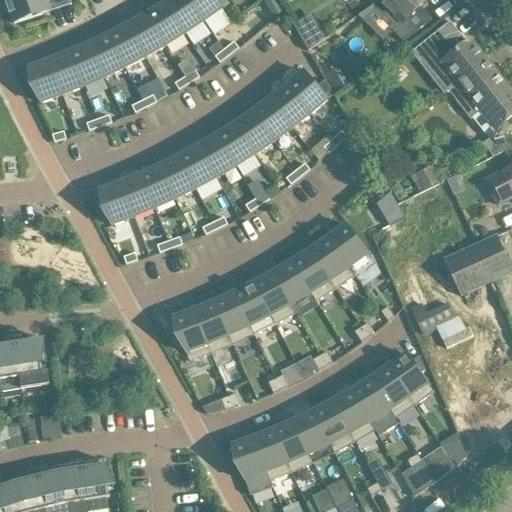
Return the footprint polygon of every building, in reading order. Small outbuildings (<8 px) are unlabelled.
[(71,4),(69,0),(6,0),(14,23),(71,4)] [(204,23),(187,0),(173,0),(165,5),(186,35),(195,29),(204,23)] [(223,10),(216,0),(187,0),(204,23),(214,16),(223,10)] [(277,0),(268,0),(264,2),(274,18),(284,11),(277,0)] [(420,8),(426,0),(379,0),(374,6),(398,29),(394,33),(404,43),(433,20),(420,8)] [(186,35),(165,5),(156,11),(147,16),(166,47),(176,41),(186,35)] [(166,47),(147,16),(138,22),(128,27),(146,59),(156,53),(166,47)] [(428,41),(415,51),(436,78),(448,69),(459,83),(447,92),(448,93),(460,84),(468,93),(457,102),(471,121),(473,119),(486,135),(495,128),(499,133),(483,145),(493,158),(505,152),(511,148),(511,135),(506,129),(508,127),(511,124),(511,94),(470,41),(461,48),(456,42),(462,37),(450,23),(428,40),(428,41)] [(146,59),(128,27),(119,32),(109,37),(126,69),(136,64),(146,59)] [(328,40),(321,29),(302,40),(310,54),(328,40)] [(126,69),(109,37),(100,41),(90,46),(105,79),(116,74),(126,69)] [(239,50),(234,43),(225,51),(230,57),(239,50)] [(105,79),(90,46),(80,50),(71,55),(84,88),(95,84),(105,79)] [(225,51),(215,58),(220,64),(230,57),(225,51)] [(74,93),(84,88),(71,55),(70,55),(51,62),(63,97),(74,93)] [(40,66),(29,70),(41,104),(41,105),(52,101),(63,97),(51,62),(40,66)] [(200,79),(195,72),(185,78),(189,85),(200,79)] [(328,101),(305,73),(296,81),(287,88),(311,116),(320,108),(328,101)] [(179,91),(189,85),(185,78),(175,85),(179,91)] [(311,116),(287,88),(279,95),(270,101),(293,130),(302,123),(311,116)] [(157,104),(153,97),(143,102),(146,109),(157,104)] [(293,130),(270,101),(262,108),(253,114),(275,143),(285,137),(293,130)] [(146,109),(143,102),(132,107),(135,115),(146,109)] [(275,143),(253,114),(244,120),(235,126),(256,156),(265,150),(275,143)] [(112,124),(109,117),(98,121),(101,128),(112,124)] [(101,128),(98,121),(86,125),(90,132),(101,128)] [(256,156),(235,126),(226,132),(217,138),(236,168),(246,162),(256,156)] [(64,133),(53,136),(55,144),(66,141),(64,133)] [(347,139),(342,133),(333,141),(338,147),(347,139)] [(236,168),(217,138),(208,143),(199,148),(217,180),(226,174),(236,168)] [(338,147),(333,141),(324,149),(329,155),(338,147)] [(217,180),(199,148),(189,153),(180,158),(196,191),(206,186),(217,180)] [(511,164),(511,167),(485,181),(498,206),(511,199),(511,148),(505,152),(511,164)] [(180,158),(170,163),(161,168),(176,201),(186,196),(196,191),(180,158)] [(310,171),(305,165),(296,172),(301,179),(310,171)] [(420,194),(441,184),(433,167),(416,175),(419,180),(414,182),(420,194)] [(176,201),(161,168),(150,173),(141,177),(155,210),(165,206),(176,201)] [(301,179),(296,172),(286,180),(291,186),(301,179)] [(155,210),(141,177),(131,181),(121,185),(134,219),(144,215),(155,210)] [(111,189),(100,193),(112,227),(123,223),(134,219),(121,185),(111,189)] [(270,201),(266,194),(256,200),(260,207),(270,201)] [(260,207),(256,200),(246,207),(250,214),(260,207)] [(442,237),(411,260),(428,283),(460,259),(458,256),(476,243),(460,209),(435,227),(442,237)] [(228,226),(224,219),(213,224),(217,231),(228,226)] [(217,231),(213,224),(202,229),(206,236),(217,231)] [(340,231),(329,240),(350,270),(369,256),(347,226),(345,228),(340,231)] [(511,269),(497,237),(477,246),(494,282),(511,273),(511,269)] [(183,246),(180,239),(168,243),(171,250),(183,246)] [(350,270),(329,240),(311,252),(336,291),(356,277),(350,270)] [(171,250),(168,243),(157,247),(160,254),(171,250)] [(311,252),(292,264),(311,295),(316,303),(336,291),(311,252)] [(138,262),(135,254),(124,258),(127,266),(138,262)] [(311,295),(292,264),(274,275),(292,307),(311,295)] [(292,307),(274,275),(254,285),(276,326),(296,315),(292,307)] [(276,326),(254,285),(235,295),(255,337),(276,326)] [(472,305),(453,320),(479,353),(497,339),(507,351),(511,346),(511,322),(497,290),(480,303),(485,310),(483,311),(484,312),(479,315),(472,305)] [(255,337),(235,295),(215,304),(233,346),(255,337)] [(233,346),(215,304),(195,312),(211,355),(233,346)] [(395,318),(388,308),(381,313),(388,323),(395,318)] [(211,355),(195,312),(174,320),(179,335),(176,336),(181,349),(184,348),(190,363),(211,355)] [(437,348),(428,356),(452,385),(467,373),(462,367),(479,353),(453,320),(434,335),(444,347),(439,350),(437,348)] [(375,334),(368,324),(361,329),(368,339),(375,334)] [(361,329),(355,333),(361,343),(368,339),(361,329)] [(37,339),(36,338),(23,340),(22,334),(11,336),(20,391),(49,387),(49,385),(47,386),(46,375),(47,374),(47,373),(39,374),(38,363),(44,363),(44,364),(45,364),(43,342),(42,343),(42,344),(36,344),(35,339),(37,339)] [(19,391),(20,391),(11,336),(0,337),(1,343),(0,343),(0,380),(17,378),(19,391)] [(333,364),(327,353),(320,357),(326,368),(333,364)] [(407,356),(389,369),(415,407),(434,393),(421,374),(426,371),(420,357),(412,362),(407,356)] [(320,357),(313,361),(319,372),(326,368),(320,357)] [(389,369),(371,381),(390,412),(396,420),(415,407),(389,369)] [(288,388),(283,377),(275,380),(281,391),(288,388)] [(275,380),(268,384),(273,395),(281,391),(275,380)] [(371,381),(352,392),(371,424),(376,432),(379,437),(399,425),(396,420),(390,412),(371,381)] [(352,392),(333,403),(355,444),(376,432),(371,424),(352,392)] [(240,406),(236,395),(228,398),(233,409),(240,406)] [(228,398),(221,401),(225,412),(233,409),(228,398)] [(333,403),(314,413),(335,455),(355,444),(333,403)] [(314,413),(294,423),(314,465),(335,455),(314,413)] [(0,452),(12,449),(9,439),(4,422),(0,423),(0,452)] [(294,423),(274,432),(292,474),(314,465),(294,423)] [(58,428),(41,430),(42,439),(60,438),(58,428)] [(37,442),(35,432),(28,434),(29,444),(37,442)] [(274,432),(254,440),(267,474),(270,483),(292,474),(274,432)] [(12,449),(22,446),(20,436),(9,439),(12,449)] [(254,440),(233,447),(237,459),(234,461),(237,471),(241,470),(245,482),(250,497),(273,489),(270,483),(267,474),(254,440)] [(441,449),(421,461),(422,463),(435,484),(454,469),(454,468),(447,458),(441,449)] [(461,463),(454,453),(447,458),(454,468),(461,463)] [(421,461),(418,456),(408,462),(412,469),(422,463),(421,461)] [(104,463),(104,461),(91,463),(90,458),(79,459),(86,511),(98,511),(107,511),(106,499),(108,498),(108,497),(107,497),(105,487),(111,486),(112,488),(113,488),(110,466),(109,466),(109,467),(103,468),(103,463),(104,463)] [(65,511),(86,511),(79,459),(68,461),(69,467),(58,468),(65,511)] [(65,511),(58,468),(46,471),(45,465),(34,468),(44,511),(65,511)] [(23,511),(44,511),(34,468),(24,471),(25,476),(14,479),(23,511)] [(23,511),(14,479),(3,483),(1,477),(0,477),(0,508),(1,511),(23,511)] [(393,486),(389,478),(378,484),(382,491),(393,486)] [(378,484),(367,490),(371,497),(382,491),(378,484)] [(357,511),(349,495),(333,503),(335,507),(337,511),(357,511)]
